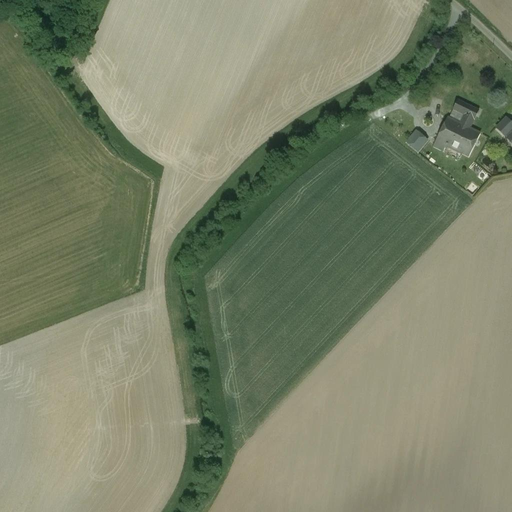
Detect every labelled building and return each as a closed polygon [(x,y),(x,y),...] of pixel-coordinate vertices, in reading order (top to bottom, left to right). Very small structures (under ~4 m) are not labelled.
[(479,112),(457,101),(453,110),(465,115),(474,120),(475,120),(479,112)] [(474,120),(465,115),(459,124),(463,126),(469,129),(474,120)] [(448,119),(437,141),(446,146),(452,149),(463,126),(459,124),(448,119)] [(511,124),(506,119),(496,129),(508,140),(510,137),(511,135),(511,124)] [(469,129),(463,126),(452,149),(468,156),(479,134),(469,129)] [(417,133),(407,146),(418,155),(427,142),(417,133)] [(446,146),(437,141),(434,147),(443,152),(446,146)]
